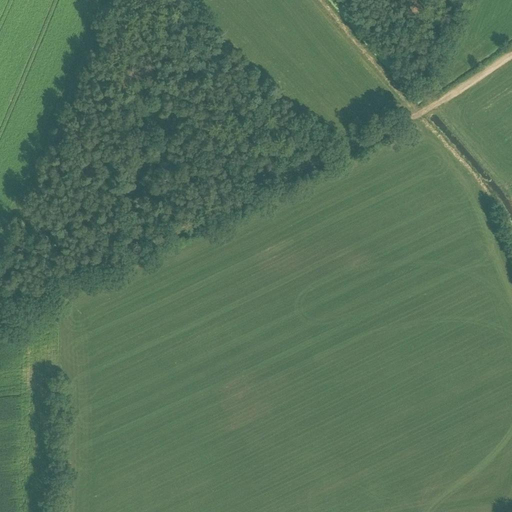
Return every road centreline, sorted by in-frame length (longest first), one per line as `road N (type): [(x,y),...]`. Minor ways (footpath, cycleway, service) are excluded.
road 1 (track): [(511,53),(421,114),(0,324)]
road 2 (track): [(318,0),(414,117)]
